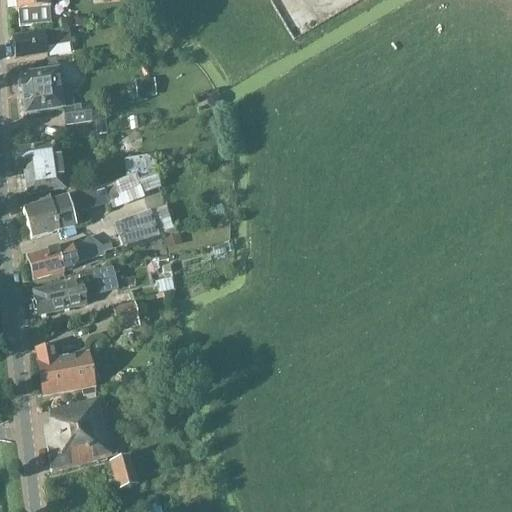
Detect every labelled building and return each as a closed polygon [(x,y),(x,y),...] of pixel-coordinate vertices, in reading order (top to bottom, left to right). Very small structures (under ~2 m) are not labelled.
[(14,0),(15,12),(17,12),(19,27),(50,25),(48,8),(50,8),(49,0),(14,0)] [(146,23),(130,26),(132,38),(148,35),(146,23)] [(68,29),(10,39),(13,60),(47,54),(46,48),(70,44),(68,29)] [(16,81),(17,91),(18,91),(21,93),(24,117),(63,111),(65,128),(91,124),(89,106),(73,108),(70,86),(61,87),(59,71),(18,76),(19,78),(16,81)] [(58,144),(17,151),(20,177),(24,177),(27,195),(23,195),(25,210),(50,203),(48,195),(66,192),(58,144)] [(152,156),(143,158),(145,175),(154,172),(153,165),(152,156)] [(131,160),(124,161),(126,180),(134,178),(131,160)] [(25,210),(22,211),(30,242),(58,233),(58,232),(74,227),(71,217),(110,205),(104,187),(50,203),(25,210)] [(111,224),(119,249),(157,238),(149,212),(111,224)] [(71,244),(25,258),(32,284),(73,272),(79,265),(106,257),(111,252),(108,242),(100,245),(87,236),(86,236),(80,244),(72,247),(72,246),(71,246),(71,244)] [(34,302),(32,306),(34,314),(37,317),(38,318),(85,307),(83,298),(100,294),(96,273),(78,277),(79,281),(32,292),(34,302)] [(120,333),(140,328),(133,306),(113,311),(120,333)] [(36,364),(41,399),(81,391),(82,397),(94,395),(88,354),(55,360),(53,347),(36,351),(38,364),(36,364)] [(49,474),(116,456),(104,399),(47,412),(49,425),(41,427),(49,474)] [(116,491),(136,486),(129,458),(109,463),(116,491)]
